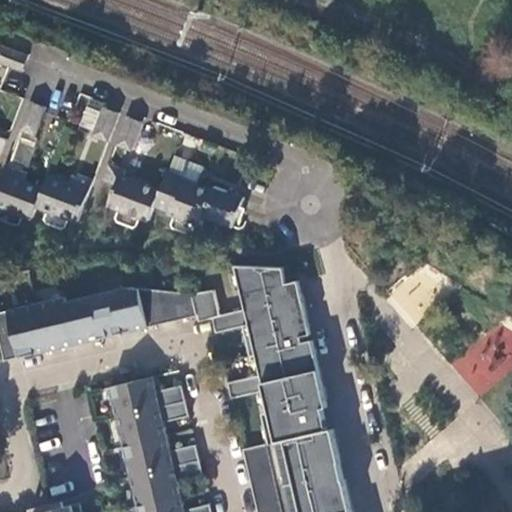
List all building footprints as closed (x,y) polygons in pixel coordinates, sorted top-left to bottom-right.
[(0,62),(23,72),(29,56),(1,46),(0,49),(0,62)] [(36,137),(47,109),(31,103),(20,130),(36,137)] [(94,137),(109,143),(120,115),(105,109),(94,137)] [(118,146),(134,152),(144,124),(129,118),(118,146)] [(28,169),(8,162),(0,182),(0,205),(32,218),(37,207),(79,222),(94,181),(79,175),(78,177),(75,176),(73,176),(72,178),(51,170),(46,183),(32,177),(33,174),(27,172),(28,169)] [(154,207),(169,212),(168,214),(202,227),(206,216),(237,228),(248,198),(235,193),(218,187),(216,191),(186,180),(187,178),(169,172),(163,189),(126,175),(128,171),(110,165),(104,180),(116,184),(108,205),(149,220),(154,207)] [(354,511),(351,498),(347,480),(346,480),(342,463),(343,463),(335,429),(330,430),(325,409),(330,407),(326,391),(320,366),(314,341),(287,347),(286,341),(313,335),(306,307),(300,281),(288,284),(285,268),(237,265),(236,265),(246,311),(220,317),(214,290),(192,294),(126,289),(64,304),(63,299),(0,313),(0,333),(6,361),(70,346),(106,337),(135,330),(164,324),(181,320),(199,315),(200,322),(214,319),(217,334),(250,326),(261,376),(229,384),(233,399),(265,392),(277,443),(245,450),(255,493),(259,511),(354,511)] [(439,290),(414,272),(391,304),(416,322),(439,290)] [(451,362),(478,395),(511,367),(511,332),(503,321),(451,362)] [(155,377),(112,387),(141,511),(212,511),(211,504),(186,510),(179,481),(204,476),(197,445),(172,451),(165,422),(191,416),(183,385),(158,391),(155,377)] [(43,511),(82,511),(81,503),(43,511)]
